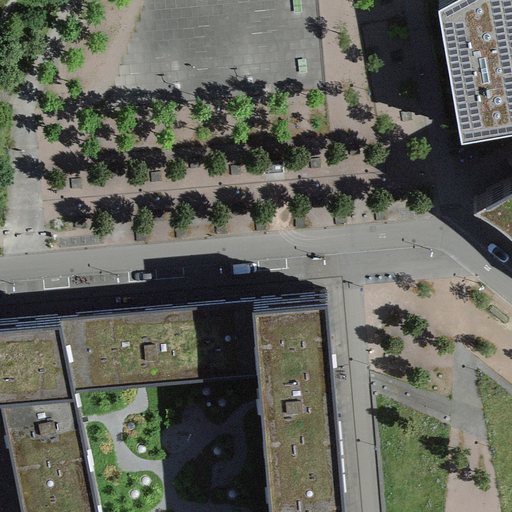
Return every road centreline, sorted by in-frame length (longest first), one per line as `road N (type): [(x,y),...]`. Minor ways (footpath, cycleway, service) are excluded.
road 1 (residential): [(0,269),(345,241)]
road 2 (residential): [(345,241),(366,511)]
road 3 (residential): [(345,241),(454,233),(511,278)]
